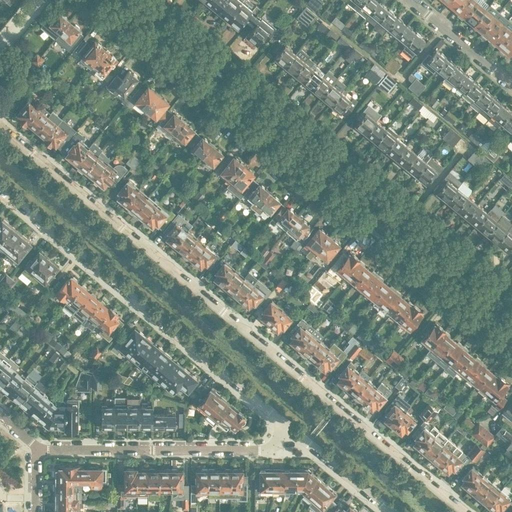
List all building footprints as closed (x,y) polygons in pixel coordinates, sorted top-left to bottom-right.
[(63,0),(60,7),(73,13),(77,6),(65,0),(63,0)] [(242,1),(241,0),(223,0),(217,8),(222,12),(221,14),(227,19),(242,1)] [(323,3),(319,0),(309,0),(306,4),(315,12),(323,3)] [(348,0),(347,2),(356,10),(363,0),(348,0)] [(378,1),(376,0),(363,0),(356,10),(365,17),(369,12),(378,1)] [(448,0),(447,2),(450,5),(450,7),(453,10),(455,9),(456,10),(463,0),(448,0)] [(474,0),(463,0),(456,10),(459,13),(459,15),(462,17),(464,17),(465,17),(477,2),(474,0)] [(248,23),(257,13),(261,9),(256,4),(252,9),(242,1),(227,19),(237,27),(244,20),(248,23)] [(388,9),(378,1),(369,12),(378,20),(388,9)] [(477,2),(465,17),(468,20),(468,22),(472,26),(486,9),(477,2)] [(306,6),(297,17),(308,26),(317,15),(306,6)] [(397,17),(388,9),(378,20),(388,28),(397,17)] [(486,9),(472,26),(477,29),(478,29),(482,32),(495,16),(486,9)] [(47,18),(41,26),(55,38),(70,21),(66,18),(65,16),(62,13),(60,13),(59,13),(52,22),(47,18)] [(264,40),(274,28),(257,13),(248,23),(253,27),(247,35),(257,43),(261,38),(264,40)] [(495,16),(482,32),(483,32),(482,34),(485,37),(487,36),(491,39),(504,24),(495,16)] [(340,28),(344,24),(336,17),(332,21),(340,28)] [(406,25),(397,17),(388,28),(397,36),(406,25)] [(70,21),(55,38),(70,50),(83,34),(79,31),(80,30),(79,29),(79,27),(75,24),(73,24),(70,21)] [(331,29),(321,22),(319,25),(328,33),(331,29)] [(511,30),(504,24),(491,39),(491,40),(491,41),(494,44),(496,43),(500,47),(511,32),(511,30)] [(415,32),(406,25),(397,36),(406,44),(415,32)] [(274,29),(269,34),(272,37),(270,39),(273,42),(276,39),(280,33),(276,31),(274,29)] [(340,37),(331,29),(328,33),(337,40),(340,37)] [(416,51),(425,40),(415,32),(406,44),(401,50),(411,58),(416,51)] [(511,32),(500,47),(500,49),(503,51),(505,51),(509,54),(511,51),(511,50),(511,32)] [(349,44),(340,37),(337,40),(335,42),(344,50),(349,44)] [(91,68),(93,65),(105,51),(101,47),(101,45),(98,43),(96,43),(95,42),(92,45),(85,40),(76,51),(83,56),(80,59),(91,68)] [(285,45),(274,58),(284,66),(295,53),(285,45)] [(436,69),(445,57),(436,49),(431,56),(428,54),(421,62),(433,72),(436,69)] [(110,55),(105,51),(93,65),(97,69),(95,71),(102,77),(116,60),(115,59),(115,57),(112,55),(110,55)] [(295,53),(284,66),(294,74),(304,61),(295,53)] [(31,61),(34,64),(40,57),(37,54),(31,61)] [(40,57),(34,64),(38,67),(44,60),(40,57)] [(303,82),(315,66),(317,64),(308,57),(304,61),(294,74),(303,82)] [(391,57),(387,62),(397,70),(400,65),(391,57)] [(455,65),(445,57),(436,69),(445,76),(455,65)] [(368,59),(367,60),(365,62),(371,67),(374,63),(368,59)] [(397,70),(387,62),(384,66),(393,74),(397,70)] [(374,63),(371,67),(365,74),(370,79),(379,68),(374,63)] [(455,84),(464,73),(455,65),(445,76),(442,80),(451,88),(455,84)] [(312,89),(323,76),(325,73),(315,66),(303,82),(312,89)] [(26,74),(20,68),(19,69),(17,67),(12,73),(14,75),(14,76),(20,81),(26,74)] [(379,68),(370,79),(376,83),(385,72),(379,68)] [(132,73),(129,70),(122,78),(117,74),(107,86),(116,94),(119,91),(124,95),(138,78),(137,77),(137,75),(134,73),(132,73)] [(473,80),(464,73),(455,84),(464,91),(473,80)] [(37,74),(30,82),(34,85),(41,77),(37,74)] [(383,88),(391,78),(387,74),(378,84),(383,88)] [(323,76),(312,89),(321,97),(332,84),(323,76)] [(388,92),(396,82),(391,78),(383,88),(388,92)] [(416,78),(412,82),(421,90),(425,86),(416,78)] [(470,102),(482,88),(473,80),(464,91),(461,95),(470,102)] [(408,87),(418,94),(421,90),(412,82),(408,87)] [(332,84),(321,97),(330,104),(341,91),(332,84)] [(136,101),(146,109),(158,95),(154,91),(153,89),(151,87),(149,87),(148,86),(140,95),(136,92),(126,104),(130,108),(136,101)] [(478,112),(492,96),(482,88),(470,102),(469,104),(478,112)] [(353,96),(350,99),(345,95),(347,92),(343,89),(341,91),(330,104),(344,116),(357,100),(353,96)] [(164,107),(168,103),(167,102),(167,100),(164,98),(162,98),(158,95),(146,109),(156,117),(164,107)] [(422,104),(413,96),(410,100),(408,102),(418,109),(422,104)] [(501,104),(492,96),(478,112),(488,119),(501,104)] [(20,110),(17,114),(20,117),(19,119),(26,124),(27,123),(38,109),(28,100),(25,104),(24,103),(19,109),(20,110)] [(365,133),(376,120),(381,114),(368,104),(356,118),(359,120),(355,125),(365,133)] [(510,111),(501,104),(488,119),(497,127),(501,122),(510,111)] [(38,109),(27,123),(31,126),(31,128),(35,131),(51,113),(41,105),(38,109)] [(160,121),(168,111),(164,107),(156,117),(160,121)] [(51,113),(35,131),(39,135),(41,134),(45,138),(62,118),(52,111),(51,113)] [(164,124),(172,114),(168,111),(160,121),(164,124)] [(511,112),(510,111),(501,122),(511,131),(511,112)] [(170,129),(175,133),(184,121),(179,118),(179,116),(176,114),(175,114),(173,113),(172,114),(164,124),(162,127),(168,132),(170,129)] [(45,138),(44,139),(51,145),(52,143),(55,146),(60,149),(76,130),(62,118),(45,138)] [(376,120),(365,133),(375,142),(386,129),(376,120)] [(189,145),(198,134),(194,130),(193,129),(193,127),(190,125),(188,125),(184,121),(175,133),(172,136),(182,144),(185,141),(189,145)] [(451,128),(446,133),(456,141),(460,136),(451,128)] [(385,150),(396,137),(398,134),(393,130),(391,133),(386,129),(375,142),(385,150)] [(73,163),(75,163),(89,146),(80,139),(83,136),(77,131),(61,150),(66,154),(66,155),(70,158),(69,160),(73,163)] [(443,137),(452,146),(456,141),(446,133),(443,137)] [(203,157),(212,145),(208,141),(207,140),(205,137),(203,138),(202,136),(201,137),(198,134),(189,145),(193,148),(190,151),(196,156),(198,153),(203,157)] [(396,137),(385,150),(395,158),(406,145),(396,137)] [(89,146),(75,163),(79,165),(77,167),(83,172),(98,154),(102,150),(92,142),(89,146)] [(217,149),(212,145),(203,157),(207,160),(205,163),(211,168),(222,154),(221,152),(221,151),(218,149),(217,149)] [(406,145),(395,158),(405,167),(416,153),(406,145)] [(492,145),(486,152),(485,154),(489,157),(496,148),(492,145)] [(501,152),(496,148),(489,157),(493,161),(501,152)] [(134,154),(139,159),(143,154),(138,149),(134,154)] [(476,149),(472,154),(481,163),(486,158),(476,149)] [(416,153),(405,167),(415,175),(426,162),(416,153)] [(98,154),(83,172),(90,177),(91,176),(94,179),(108,162),(98,154)] [(126,162),(131,166),(138,158),(133,154),(126,162)] [(472,154),(468,159),(478,167),(481,163),(472,154)] [(431,156),(426,162),(436,170),(430,178),(432,180),(443,167),(431,156)] [(229,183),(231,180),(244,166),(239,161),(239,160),(236,158),(235,158),(233,157),(228,164),(224,160),(215,171),(219,175),(221,172),(228,177),(225,180),(229,183)] [(138,158),(131,166),(136,170),(143,162),(138,158)] [(116,182),(127,168),(123,166),(122,165),(121,165),(120,164),(119,164),(118,164),(117,164),(116,165),(115,165),(114,166),(113,167),(108,162),(94,179),(94,181),(98,184),(100,183),(104,186),(107,182),(109,183),(112,179),(116,182)] [(430,178),(436,170),(426,162),(415,175),(425,183),(430,178)] [(246,192),(255,181),(251,177),(252,177),(251,176),(254,174),(252,173),(252,171),(249,169),(248,169),(244,166),(231,180),(246,192)] [(457,188),(462,181),(449,171),(444,177),(447,179),(436,192),(446,201),(457,188)] [(169,182),(168,183),(172,186),(172,185),(176,188),(182,181),(174,175),(169,182)] [(123,205),(125,204),(138,188),(128,179),(118,192),(120,194),(117,198),(120,200),(120,202),(123,205)] [(255,210),(269,192),(264,188),(264,187),(262,185),(260,185),(255,181),(246,192),(250,195),(247,198),(252,203),(250,206),(255,210)] [(456,209),(467,196),(471,192),(471,189),(462,181),(457,188),(446,201),(456,209)] [(138,188),(125,204),(129,207),(128,209),(134,214),(148,196),(138,188)] [(199,191),(191,200),(197,205),(205,195),(199,191)] [(274,196),(273,195),(269,192),(255,210),(259,214),(262,210),(268,215),(270,212),(274,215),(283,205),(279,202),(279,201),(278,200),(278,198),(275,196),(274,196)] [(148,196),(134,214),(140,218),(141,217),(144,220),(158,204),(157,203),(159,201),(157,199),(155,202),(148,196)] [(467,196),(456,209),(466,217),(477,204),(467,196)] [(162,230),(175,214),(160,201),(158,204),(144,220),(144,222),(147,225),(149,224),(152,227),(155,223),(158,225),(157,226),(162,230)] [(477,204),(466,217),(476,225),(487,212),(477,204)] [(298,216),(294,213),(293,212),(293,211),(290,208),(289,209),(287,207),(287,208),(283,205),(274,215),(278,219),(276,222),(281,226),(284,224),(288,227),(298,216)] [(486,234),(497,221),(501,216),(491,208),(487,212),(476,225),(486,234)] [(219,224),(227,214),(222,210),(214,220),(219,224)] [(173,245),(186,229),(191,224),(178,213),(163,231),(168,236),(167,238),(170,241),(170,243),(173,245)] [(302,220),(298,216),(288,227),(286,230),(296,239),(291,245),(295,248),(301,241),(312,228),(307,223),(306,222),(304,220),(302,220)] [(0,241),(11,227),(7,224),(8,223),(4,219),(3,220),(2,219),(0,221),(0,241)] [(497,221),(486,234),(496,242),(507,229),(497,221)] [(506,251),(511,244),(511,225),(507,229),(496,242),(506,251)] [(15,231),(11,227),(0,241),(0,245),(8,251),(22,234),(16,230),(15,231)] [(313,227),(312,228),(301,241),(305,245),(307,243),(312,247),(308,252),(313,256),(317,251),(329,236),(325,233),(324,231),(322,229),(320,229),(319,228),(317,230),(313,227)] [(181,253),(195,236),(186,229),(173,245),(174,245),(178,248),(177,249),(181,253)] [(22,234),(8,251),(17,259),(21,255),(22,256),(27,249),(26,249),(31,243),(26,240),(27,238),(22,234)] [(195,236),(181,253),(188,259),(190,257),(192,259),(205,244),(195,236)] [(333,240),(329,236),(317,251),(327,259),(331,262),(338,253),(334,250),(339,245),(338,243),(338,242),(335,240),(333,240)] [(234,252),(241,243),(236,239),(228,247),(234,252)] [(220,257),(205,244),(192,259),(193,260),(193,262),(196,264),(198,264),(201,267),(203,264),(210,270),(220,257)] [(32,278),(49,258),(45,255),(46,254),(41,250),(40,251),(39,250),(26,266),(25,266),(21,271),(31,280),(32,278)] [(262,250),(257,256),(262,259),(267,253),(262,250)] [(269,251),(262,260),(267,264),(274,255),(269,251)] [(335,268),(345,276),(359,259),(350,252),(341,263),(340,262),(335,268)] [(53,262),(49,258),(32,278),(35,281),(34,283),(42,290),(54,277),(51,274),(58,266),(57,266),(58,264),(54,261),(53,262)] [(220,284),(222,284),(235,269),(221,258),(212,269),(218,273),(214,278),(217,280),(217,282),(220,284)] [(364,263),(359,259),(345,276),(354,284),(367,268),(364,265),(364,263)] [(371,271),(367,268),(354,284),(363,291),(378,274),(373,270),(371,271)] [(235,269),(222,284),(225,287),(224,289),(230,293),(244,277),(235,269)] [(0,279),(0,282),(3,286),(10,277),(6,273),(0,279)] [(382,278),(378,274),(363,291),(373,299),(386,283),(382,280),(382,278)] [(66,302),(67,301),(81,285),(76,281),(77,280),(73,277),(72,277),(71,276),(69,278),(68,277),(63,284),(59,280),(47,294),(53,299),(57,294),(66,302)] [(10,277),(3,286),(8,290),(15,281),(10,277)] [(244,277),(230,293),(236,298),(237,297),(241,300),(254,284),(244,277)] [(279,291),(287,281),(283,278),(275,287),(279,291)] [(270,291),(257,280),(254,284),(241,300),(241,302),(244,304),(245,304),(248,306),(252,302),(257,306),(270,291)] [(389,286),(386,283),(373,299),(382,307),(396,290),(391,285),(389,286)] [(77,308),(90,293),(86,289),(86,288),(83,284),(81,285),(67,301),(66,302),(64,305),(73,313),(77,308)] [(309,300),(319,288),(314,284),(304,296),(309,300)] [(396,290),(382,307),(391,314),(404,299),(400,295),(400,293),(396,290)] [(90,293),(77,308),(87,316),(100,301),(95,297),(96,295),(92,292),(90,293)] [(318,308),(323,302),(317,297),(313,303),(318,308)] [(407,301),(404,299),(391,314),(400,322),(414,305),(409,301),(407,301)] [(6,306),(22,318),(26,312),(10,300),(6,306)] [(92,329),(96,324),(110,308),(109,307),(108,308),(105,305),(105,303),(101,300),(100,301),(87,316),(83,321),(92,329)] [(269,323),(269,324),(282,308),(272,300),(263,310),(265,312),(261,317),(264,319),(264,321),(267,323),(269,323)] [(414,305),(400,322),(409,330),(414,324),(414,323),(423,312),(414,305)] [(122,323),(118,319),(115,317),(118,313),(117,312),(117,310),(114,307),(112,308),(111,307),(110,308),(96,324),(101,329),(99,332),(108,339),(122,323)] [(282,308),(269,324),(270,324),(270,326),(273,328),(274,328),(277,330),(281,326),(283,328),(291,318),(292,316),(282,308)] [(0,319),(3,321),(11,311),(8,309),(0,317),(0,319)] [(298,347),(311,332),(314,328),(300,317),(289,331),(293,334),(292,335),(294,336),(290,341),(293,343),(293,345),(296,347),(298,347)] [(346,320),(342,324),(345,326),(347,328),(351,324),(346,320)] [(18,329),(24,334),(29,327),(24,322),(18,329)] [(421,339),(430,347),(444,330),(435,322),(429,330),(429,329),(421,339)] [(358,327),(353,323),(348,329),(353,333),(358,327)] [(46,329),(41,335),(49,342),(54,336),(46,329)] [(131,354),(146,336),(140,331),(138,333),(135,330),(125,341),(120,337),(111,348),(116,352),(120,347),(124,351),(125,349),(131,354)] [(371,338),(362,330),(357,336),(366,344),(367,342),(371,338)] [(449,334),(444,330),(430,347),(440,355),(453,339),(449,336),(449,334)] [(311,332),(298,347),(301,350),(300,352),(306,357),(320,340),(311,332)] [(40,338),(37,336),(37,335),(32,340),(36,343),(38,341),(40,338)] [(146,336),(131,354),(136,358),(135,360),(139,363),(153,345),(151,343),(151,341),(146,336)] [(380,346),(371,338),(367,342),(377,350),(380,346)] [(456,342),(453,339),(440,355),(449,362),(463,345),(458,341),(456,342)] [(57,340),(53,344),(59,349),(62,345),(57,340)] [(320,340),(306,357),(312,361),(313,360),(316,362),(328,347),(320,340)] [(156,348),(153,345),(139,363),(143,366),(144,365),(149,369),(164,351),(159,347),(156,348)] [(356,345),(348,355),(352,358),(360,348),(356,345)] [(463,345),(449,362),(458,370),(471,354),(467,351),(468,349),(463,345)] [(62,346),(59,350),(68,358),(72,354),(62,346)] [(102,351),(97,347),(90,356),(94,360),(102,351)] [(328,347),(316,362),(317,363),(317,365),(319,367),(321,367),(324,369),(328,365),(330,367),(338,357),(334,353),(335,352),(328,347)] [(366,347),(362,352),(369,358),(373,353),(366,347)] [(0,368),(6,361),(9,358),(0,350),(0,368)] [(393,350),(385,359),(396,369),(404,359),(393,350)] [(53,361),(59,354),(56,351),(49,359),(53,361)] [(164,351),(149,369),(155,374),(153,375),(157,378),(172,361),(169,358),(170,356),(164,351)] [(475,357),(471,354),(458,370),(467,377),(481,360),(476,357),(475,357)] [(0,387),(14,370),(19,365),(10,357),(9,358),(6,361),(0,368),(0,387)] [(98,360),(89,371),(96,373),(103,364),(98,360)] [(486,365),(481,360),(467,377),(476,385),(489,369),(486,366),(486,365)] [(175,363),(172,361),(157,378),(161,382),(163,380),(168,385),(183,367),(177,362),(175,363)] [(75,367),(69,362),(66,366),(72,371),(75,367)] [(344,387),(346,387),(358,371),(353,367),(352,368),(347,365),(339,374),(341,376),(338,380),(341,383),(341,385),(344,387)] [(397,372),(404,378),(409,372),(402,366),(397,372)] [(188,371),(183,367),(168,385),(175,390),(179,385),(188,391),(198,379),(192,374),(190,375),(188,374),(188,371)] [(493,372),(489,369),(476,385),(485,393),(499,376),(495,372),(493,372)] [(14,370),(0,387),(0,388),(6,393),(7,391),(10,394),(25,376),(21,373),(20,374),(14,370)] [(358,371),(346,387),(349,390),(348,391),(354,396),(368,379),(358,371)] [(405,378),(413,385),(418,380),(410,373),(405,378)] [(93,374),(93,388),(101,388),(101,377),(93,374)] [(25,376),(10,394),(14,397),(12,398),(18,403),(33,386),(34,384),(25,376)] [(499,376),(485,393),(495,400),(492,404),(498,409),(506,399),(501,395),(504,391),(503,391),(509,384),(499,376)] [(368,379),(354,396),(359,401),(361,399),(364,402),(377,387),(368,379)] [(425,385),(419,380),(415,384),(421,389),(425,385)] [(33,386),(18,403),(24,408),(26,407),(29,409),(43,391),(40,388),(38,390),(33,386)] [(377,387),(364,402),(364,404),(367,406),(369,406),(372,409),(376,404),(378,406),(386,397),(381,393),(383,391),(377,387)] [(436,396),(427,388),(424,392),(433,399),(436,396)] [(207,413),(221,396),(215,392),(214,393),(210,389),(205,395),(202,392),(192,405),(196,409),(198,407),(207,413)] [(43,391),(29,409),(32,412),(31,414),(37,419),(45,409),(44,408),(51,400),(46,396),(48,395),(43,391)] [(226,401),(221,396),(207,413),(216,422),(230,405),(225,402),(226,401)] [(445,403),(436,396),(433,399),(442,407),(445,403)] [(45,409),(37,419),(43,423),(44,422),(46,424),(45,425),(48,428),(53,428),(53,426),(54,426),(53,410),(55,404),(51,400),(44,408),(45,409)] [(57,402),(55,404),(53,410),(54,426),(57,426),(57,428),(65,428),(65,405),(60,405),(57,402)] [(392,426),(393,426),(406,411),(395,402),(394,404),(386,413),(388,415),(385,419),(388,422),(388,423),(391,426),(392,426)] [(72,405),(65,405),(65,428),(65,430),(77,430),(78,403),(72,403),(72,405)] [(511,405),(510,403),(502,412),(507,416),(511,409),(511,405)] [(102,404),(101,427),(107,427),(107,428),(114,428),(114,406),(106,406),(106,404),(102,404)] [(122,406),(114,406),(114,428),(122,428),(122,427),(127,427),(127,404),(122,404),(122,406)] [(131,404),(127,404),(127,427),(132,427),(132,428),(139,428),(139,406),(131,406),(131,404)] [(420,414),(424,418),(433,408),(428,404),(420,414)] [(147,406),(139,406),(139,428),(147,428),(147,427),(152,427),(152,414),(152,405),(147,405),(147,406)] [(231,406),(230,405),(216,422),(226,429),(230,425),(232,426),(235,428),(239,423),(240,424),(241,424),(242,424),(243,424),(244,423),(245,422),(245,421),(245,420),(245,419),(245,418),(244,417),(245,416),(232,405),(231,406)] [(452,415),(455,410),(450,406),(446,410),(452,415)] [(433,408),(424,418),(428,421),(437,411),(433,408)] [(461,415),(455,410),(452,415),(457,419),(461,415)] [(406,411),(393,426),(393,428),(396,430),(398,430),(401,433),(405,428),(407,430),(415,421),(415,420),(416,419),(406,411)] [(175,414),(152,414),(152,427),(152,428),(161,428),(161,427),(166,427),(166,428),(171,428),(171,427),(175,427),(175,414)] [(420,450),(421,450),(438,430),(429,422),(428,424),(424,420),(412,434),(415,437),(417,439),(414,443),(417,446),(417,448),(420,450)] [(475,437),(484,427),(479,423),(470,433),(475,437)] [(486,446),(494,436),(484,427),(475,437),(486,446)] [(511,436),(511,435),(502,427),(498,432),(508,441),(511,436)] [(438,430),(421,450),(425,453),(424,454),(430,459),(448,437),(438,430)] [(448,437),(430,459),(435,464),(437,462),(440,465),(457,445),(448,437)] [(467,454),(471,457),(480,447),(476,444),(467,454)] [(457,445),(440,465),(440,467),(443,469),(445,469),(448,472),(452,467),(454,469),(457,471),(469,457),(461,451),(462,450),(457,445)] [(480,447),(471,457),(476,461),(484,451),(480,447)] [(59,468),(55,468),(55,475),(57,475),(57,480),(78,480),(78,476),(81,476),(81,468),(81,465),(59,465),(59,468)] [(467,489),(469,489),(482,474),(472,466),(471,467),(463,477),(465,478),(461,483),(464,485),(465,487),(467,489)] [(96,467),(90,467),(90,468),(81,468),(81,476),(85,476),(85,481),(91,481),(91,487),(101,488),(101,480),(105,480),(106,468),(96,468),(96,467)] [(119,496),(117,496),(118,508),(125,508),(124,496),(136,496),(137,470),(137,468),(125,468),(125,484),(119,484),(119,496)] [(148,468),(141,468),(141,470),(137,470),(136,496),(148,496),(148,490),(148,468)] [(155,470),(155,468),(148,468),(148,490),(159,490),(159,470),(155,470)] [(171,468),(163,468),(163,470),(159,470),(159,490),(171,490),(171,468)] [(178,469),(171,468),(171,490),(177,490),(177,493),(182,493),(182,470),(178,470),(178,469)] [(208,490),(208,469),(200,469),(200,470),(196,470),(196,485),(190,485),(190,511),(197,511),(197,504),(197,498),(201,494),(208,494),(208,490)] [(220,498),(220,470),(215,470),(215,469),(208,469),(208,490),(208,494),(208,498),(220,498)] [(230,498),(230,469),(224,469),(224,470),(220,470),(220,498),(230,498)] [(243,475),(243,473),(243,470),(238,470),(238,469),(230,469),(230,498),(239,498),(239,500),(247,500),(247,475),(243,475)] [(272,469),(265,469),(265,470),(260,470),(260,478),(255,478),(255,492),(260,492),(260,491),(272,491),(272,469)] [(280,470),(280,469),(272,469),(272,491),(279,491),(279,495),(284,495),(284,491),(284,470),(280,470)] [(296,491),(296,487),(296,469),(289,469),(289,470),(284,470),(284,491),(284,495),(289,495),(289,491),(296,491)] [(308,469),(296,469),(296,487),(304,487),(306,489),(316,477),(310,472),(310,471),(308,469)] [(482,474),(469,489),(473,492),(471,494),(477,498),(491,482),(482,474)] [(316,477),(306,489),(302,494),(312,502),(326,484),(320,480),(316,477)] [(78,480),(57,480),(57,483),(55,483),(55,491),(75,491),(75,484),(78,484),(78,480)] [(491,482),(477,498),(483,503),(484,502),(488,505),(501,489),(491,482)] [(330,499),(335,493),(331,490),(332,489),(326,484),(312,502),(309,505),(317,511),(329,511),(336,504),(330,499)] [(501,489),(488,505),(488,506),(491,509),(492,509),(496,511),(499,507),(501,508),(509,499),(510,497),(501,489)] [(75,491),(55,491),(55,498),(57,498),(57,502),(78,502),(78,497),(75,497),(75,491)] [(78,502),(57,502),(57,506),(55,506),(55,511),(74,511),(75,506),(78,506),(78,502)]
